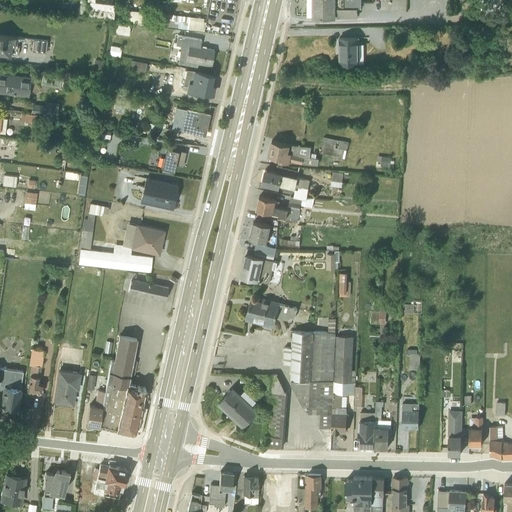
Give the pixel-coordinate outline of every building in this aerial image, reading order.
[(88,16),(113,19),(114,12),(113,12),(114,5),(94,2),(94,0),(86,0),(87,1),(89,1),(88,16)] [(311,0),(312,17),(333,17),(334,17),(357,17),(356,7),(361,7),(360,0),(311,0)] [(126,22),(204,32),(204,28),(205,28),(205,22),(203,21),(203,18),(161,13),(161,14),(127,9),(126,22)] [(112,21),(111,31),(128,34),(130,24),(112,21)] [(17,37),(0,35),(0,52),(18,55),(19,46),(16,45),(17,37)] [(197,62),(210,65),(213,50),(200,47),(201,40),(177,35),(176,42),(173,41),(172,46),(180,48),(177,63),(196,66),(197,62)] [(338,37),(338,64),(359,64),(359,37),(338,37)] [(47,40),(33,39),(32,51),(45,52),(47,40)] [(108,55),(120,57),(121,47),(110,46),(108,55)] [(129,69),(145,71),(146,62),(130,60),(129,69)] [(186,70),(184,70),(182,77),(184,78),(183,84),(187,85),(186,92),(207,96),(209,95),(213,96),(215,84),(212,83),(214,73),(194,70),(193,71),(186,69),(186,70)] [(30,76),(0,72),(0,92),(28,96),(30,76)] [(117,99),(115,112),(123,113),(124,105),(129,105),(130,101),(117,99)] [(32,104),(31,112),(56,115),(58,103),(45,101),(44,105),(32,104)] [(176,106),(171,128),(205,135),(209,114),(206,113),(176,106)] [(21,113),(20,120),(30,122),(30,123),(34,124),(35,121),(37,121),(38,115),(21,113)] [(149,127),(148,131),(152,132),(152,135),(152,137),(158,138),(159,136),(170,138),(172,130),(165,128),(166,124),(162,124),(161,126),(153,125),(153,128),(149,127)] [(110,131),(98,129),(96,139),(109,141),(110,131)] [(323,137),(320,153),(344,159),(349,142),(347,141),(347,142),(323,137)] [(271,141),(269,149),(271,150),(270,155),(278,157),(277,160),(289,163),(289,161),(302,164),(302,163),(317,164),(318,158),(315,158),(316,154),(309,152),(310,147),(271,141)] [(166,147),(162,167),(173,170),(175,164),(182,166),(186,151),(166,147)] [(389,166),(390,156),(378,154),(377,164),(389,166)] [(293,197),(306,200),(308,188),(309,180),(305,179),(304,179),(297,177),(298,171),(278,166),(277,172),(264,169),(261,184),(278,188),(279,184),(298,187),(297,190),(295,189),(293,197)] [(332,171),(330,186),(341,187),(342,178),(348,178),(348,173),(332,171)] [(85,193),(88,175),(81,174),(78,192),(85,193)] [(15,187),(17,176),(3,175),(2,185),(15,187)] [(139,201),(172,208),(172,207),(177,185),(145,178),(139,201)] [(37,193),(26,192),(24,208),(35,210),(37,193)] [(300,206),(312,208),(314,198),(306,198),(306,200),(293,197),(290,196),(288,208),(279,206),(280,201),(258,196),(255,208),(272,212),(278,214),(278,216),(285,217),(290,220),(297,221),(298,218),(303,219),(305,213),(299,211),(300,206)] [(102,212),(107,213),(108,206),(90,203),(88,212),(87,218),(83,218),(81,230),(92,232),(95,214),(101,215),(102,212)] [(270,226),(253,221),(249,238),(266,242),(270,226)] [(131,248),(159,253),(165,230),(136,223),(136,224),(126,222),(121,244),(114,244),(113,252),(90,249),(92,232),(81,230),(78,263),(150,272),(152,256),(130,254),(131,248)] [(282,239),(281,243),(286,244),(286,246),(299,247),(300,237),(290,236),(290,240),(282,239)] [(0,248),(0,257),(13,259),(14,254),(23,255),(24,244),(7,242),(6,248),(13,249),(13,250),(0,248)] [(256,243),(254,250),(274,254),(275,247),(256,243)] [(240,275),(269,282),(272,268),(275,269),(277,261),(272,260),(274,254),(254,250),(253,256),(245,254),(240,275)] [(335,254),(327,254),(327,269),(335,270),(335,254)] [(347,269),(340,269),(340,272),(339,272),(338,292),(339,292),(339,296),(350,297),(350,282),(348,282),(348,281),(347,281),(347,269)] [(136,273),(126,272),(123,289),(128,290),(128,291),(165,299),(168,286),(134,279),(136,273)] [(250,298),(245,320),(273,327),(275,317),(287,319),(291,317),(294,317),(296,311),(295,310),(297,309),(295,307),(294,307),(279,303),(279,301),(263,297),(262,301),(250,298)] [(320,413),(319,427),(331,427),(333,393),(336,335),(335,332),(327,332),(292,330),(292,347),(284,347),(283,363),(291,364),(290,379),(291,380),(291,383),(304,408),(308,407),(308,412),(320,413)] [(133,360),(136,338),(118,334),(113,359),(111,358),(105,391),(99,425),(131,432),(135,430),(135,429),(141,431),(147,407),(141,406),(142,399),(143,399),(147,397),(148,393),(146,389),(145,388),(145,387),(135,385),(135,383),(128,381),(130,373),(133,374),(134,374),(137,361),(136,361),(133,360)] [(352,336),(336,335),(333,393),(354,393),(355,369),(352,369),(353,336),(352,336)] [(42,366),(44,350),(32,348),(29,365),(30,366),(27,391),(35,392),(36,394),(38,394),(40,393),(42,393),(43,383),(39,382),(40,376),(39,376),(40,366),(42,366)] [(410,367),(420,367),(421,352),(411,352),(410,367)] [(9,405),(18,407),(21,381),(21,380),(22,371),(16,370),(16,368),(7,367),(7,368),(0,367),(0,388),(0,389),(2,390),(0,404),(0,406),(1,407),(2,408),(4,409),(6,409),(7,408),(8,407),(9,405)] [(80,373),(80,372),(58,369),(53,402),(73,405),(76,389),(78,389),(80,373)] [(276,374),(270,374),(265,446),(275,446),(275,447),(281,447),(283,447),(287,393),(286,392),(276,374)] [(233,388),(219,402),(243,424),(257,409),(252,404),(256,400),(245,389),(240,394),(233,388)] [(89,404),(86,424),(99,426),(99,425),(105,391),(97,390),(95,405),(89,404)] [(334,433),(337,433),(339,432),(346,432),(346,424),(348,424),(348,413),(347,413),(346,407),(344,407),(345,393),(333,393),(331,431),(332,431),(334,433)] [(419,402),(402,402),(402,427),(418,427),(419,402)] [(504,402),(496,402),(496,414),(504,415),(504,402)] [(460,453),(462,410),(448,410),(447,434),(448,435),(448,453),(460,453)] [(375,412),(360,412),(359,430),(358,430),(358,437),(361,438),(361,446),(374,446),(375,412)] [(374,446),(387,448),(388,437),(391,437),(391,428),(390,428),(390,420),(381,419),(381,416),(375,416),(374,446)] [(469,427),(469,445),(481,445),(481,428),(482,427),(482,416),(469,416),(469,424),(475,424),(475,427),(469,427)] [(502,425),(489,426),(489,440),(490,440),(490,454),(511,453),(511,439),(502,439),(502,425)] [(125,478),(127,471),(125,468),(117,466),(117,467),(108,465),(108,466),(99,464),(98,469),(94,468),(92,478),(93,478),(90,491),(102,494),(102,496),(119,499),(121,491),(123,483),(125,478)] [(45,472),(43,495),(52,496),(53,492),(63,493),(69,471),(54,469),(53,472),(45,472)] [(231,485),(233,472),(220,471),(219,484),(210,484),(208,502),(213,503),(213,505),(223,506),(225,489),(231,489),(235,490),(235,485),(231,485)] [(26,477),(4,473),(0,497),(0,500),(22,504),(26,477)] [(297,487),(297,507),(297,511),(303,511),(304,511),(305,511),(305,508),(317,508),(317,507),(317,495),(321,495),(320,474),(308,474),(307,485),(305,485),(305,487),(297,487)] [(258,476),(244,475),(243,502),(257,503),(258,476)] [(361,510),(371,510),(372,477),(353,476),(353,479),(346,479),(345,497),(353,497),(353,498),(354,498),(353,502),(361,502),(361,510)] [(384,490),(384,477),(372,477),(371,510),(370,511),(381,511),(382,503),(383,503),(383,494),(384,494),(385,494),(385,493),(385,490),(384,490)] [(391,494),(390,511),(408,511),(409,504),(406,504),(406,477),(392,477),(392,490),(390,490),(390,494),(391,494)] [(464,511),(464,509),(465,509),(466,490),(450,489),(449,490),(439,490),(437,511),(464,511)] [(200,496),(199,494),(198,502),(190,500),(192,492),(191,492),(186,511),(199,511),(200,502),(200,496)] [(481,511),(495,511),(496,510),(496,501),(495,501),(495,492),(483,492),(481,511)]
